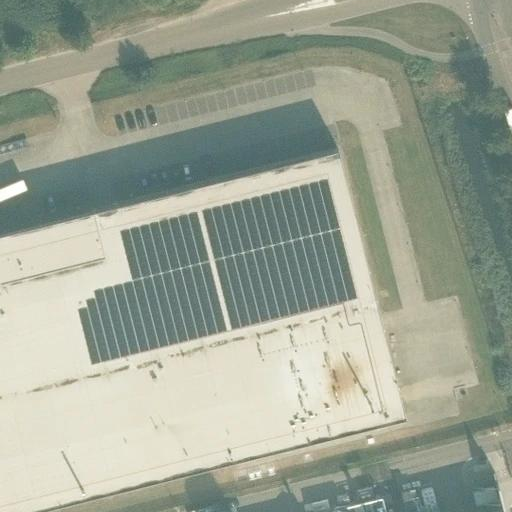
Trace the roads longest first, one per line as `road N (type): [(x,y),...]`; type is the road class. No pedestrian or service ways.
road 1 (unclassified): [(0,85),(252,20)]
road 2 (unclassified): [(252,20),(393,0)]
road 3 (tertiary): [(475,0),(511,124)]
